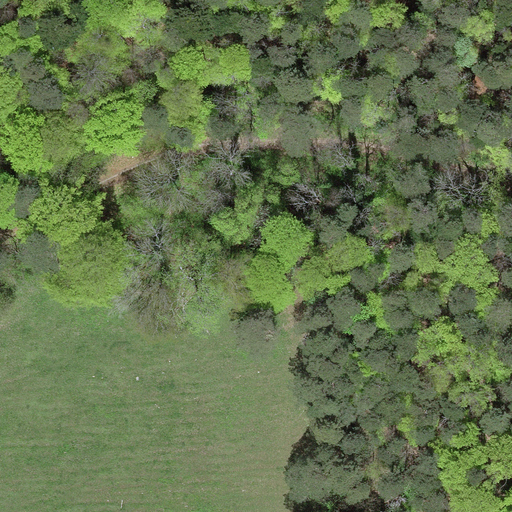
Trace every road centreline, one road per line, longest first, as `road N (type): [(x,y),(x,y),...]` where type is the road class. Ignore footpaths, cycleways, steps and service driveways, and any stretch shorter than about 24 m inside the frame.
road 1 (track): [(511,186),(354,145),(258,140),(154,153),(0,227)]
road 2 (track): [(154,153),(0,112)]
